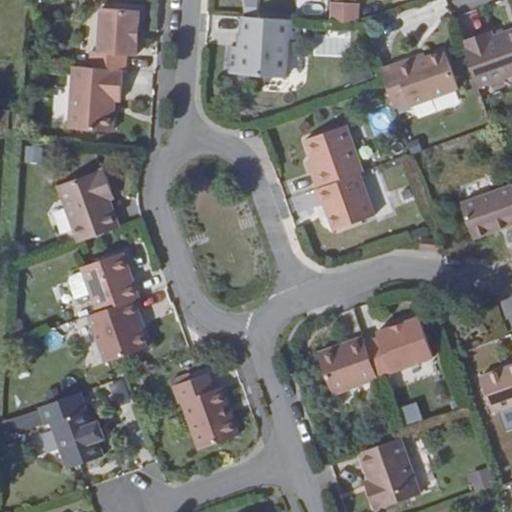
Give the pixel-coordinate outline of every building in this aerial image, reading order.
[(328,1),(328,22),(358,23),(359,3),(328,1)] [(135,28),(137,28),(138,10),(100,8),(97,51),(90,50),(89,66),(123,69),(125,54),(135,55),(136,38),(134,38),(135,28)] [(300,20),(244,16),(242,46),(232,45),(230,73),(286,77),(289,37),(299,38),(300,20)] [(346,55),(348,33),(315,30),(314,53),(346,55)] [(493,36),(464,47),(481,93),(511,81),(511,35),(495,42),(493,36)] [(413,58),(382,69),(386,80),(396,107),(410,102),(411,104),(459,87),(445,51),(414,62),(413,58)] [(120,99),(123,69),(89,66),(74,65),(70,128),(112,130),(114,99),(120,99)] [(313,171),(319,188),(360,173),(364,171),(347,125),(306,140),(317,170),(313,171)] [(79,242),(120,227),(106,189),(111,188),(104,168),(58,185),(79,242)] [(375,215),(360,173),(319,188),(316,189),(322,205),(325,204),(334,230),(375,215)] [(511,224),(511,185),(462,203),(474,238),(490,232),(511,224)] [(72,270),(88,315),(113,306),(125,302),(129,300),(113,256),(72,270)] [(127,320),(131,318),(125,302),(113,306),(88,315),(80,318),(97,365),(138,350),(131,331),(127,320)] [(366,341),(378,377),(434,356),(420,316),(390,327),(378,331),(379,336),(366,341)] [(366,341),(364,336),(340,344),(319,352),(334,393),(378,377),(366,341)] [(511,404),(511,365),(505,368),(480,376),(492,411),(511,404)] [(175,403),(178,402),(196,449),(236,435),(217,387),(210,389),(204,373),(169,386),(175,403)] [(81,392),(41,407),(47,424),(52,422),(69,469),(104,456),(98,441),(105,438),(99,421),(92,423),(81,392)] [(364,450),(375,478),(378,487),(373,489),(380,508),(421,493),(401,437),(400,438),(364,450)] [(472,471),(473,490),(488,489),(486,470),(472,471)] [(378,487),(375,478),(370,480),(373,489),(378,487)]
